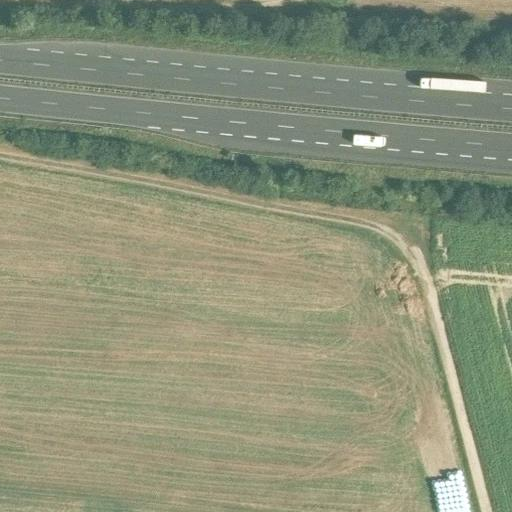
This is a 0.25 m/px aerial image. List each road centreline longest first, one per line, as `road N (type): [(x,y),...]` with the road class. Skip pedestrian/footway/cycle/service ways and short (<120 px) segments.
road 1 (trunk): [(511,108),(0,60)]
road 2 (trunk): [(0,98),(511,146)]
road 3 (track): [(0,158),(379,227),(414,249)]
road 4 (track): [(483,511),(414,249)]
road 5 (track): [(293,0),(239,8),(111,0)]
